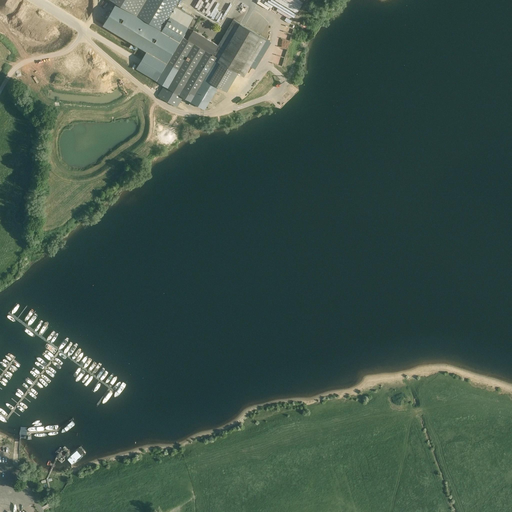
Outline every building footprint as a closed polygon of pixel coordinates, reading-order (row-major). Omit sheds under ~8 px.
[(187,40),(182,37),(188,27),(194,18),(175,6),(179,0),(111,0),(116,3),(103,25),(146,51),(136,68),(164,85),(158,95),(177,107),(183,96),(205,109),(215,91),(218,86),(227,91),(237,73),(240,74),(244,77),(266,39),(233,19),(218,45),(193,30),(187,40)] [(298,9),(302,0),(294,0),(291,6),(298,9)] [(324,52),(350,32),(341,21),(315,41),(324,52)] [(290,41),(294,29),(287,26),(285,31),(284,30),(281,38),(290,41)] [(283,65),(288,49),(278,46),(275,55),(277,55),(275,63),(283,65)] [(25,445),(45,455),(48,449),(28,439),(25,445)]
